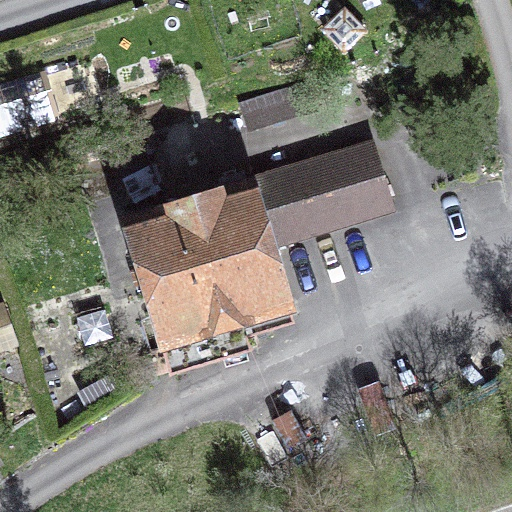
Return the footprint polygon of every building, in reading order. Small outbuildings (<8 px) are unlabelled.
[(0,139),(61,121),(46,71),(0,85),(0,139)] [(302,83),(238,101),(247,133),(311,115),(302,83)] [(164,360),(170,381),(251,356),(246,338),(298,322),(277,252),(397,216),(374,141),(246,179),(244,173),(165,197),(170,212),(161,215),(164,226),(122,238),(159,362),(164,360)] [(0,354),(20,348),(4,303),(0,304),(0,354)] [(79,396),(86,408),(118,390),(111,378),(79,396)]
